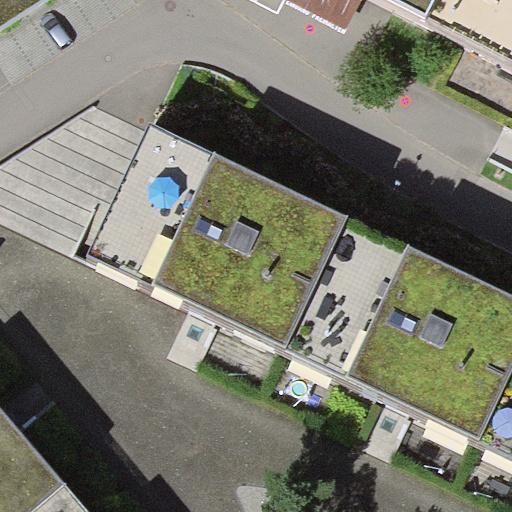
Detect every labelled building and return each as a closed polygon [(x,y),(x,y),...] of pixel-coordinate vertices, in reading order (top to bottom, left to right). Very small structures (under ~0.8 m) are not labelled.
[(0,0),(0,31),(52,0),(0,0)] [(370,0),(430,29),(444,0),(370,0)] [(511,70),(511,0),(444,0),(430,29),(511,70)] [(350,232),(149,134),(91,266),(207,322),(287,360),(350,232)] [(511,384),(511,308),(350,232),(287,360),(400,414),(480,452),(511,384)] [(511,384),(480,452),(511,467),(511,384)] [(0,420),(0,511),(41,511),(63,494),(0,420)] [(78,511),(63,494),(41,511),(78,511)]
